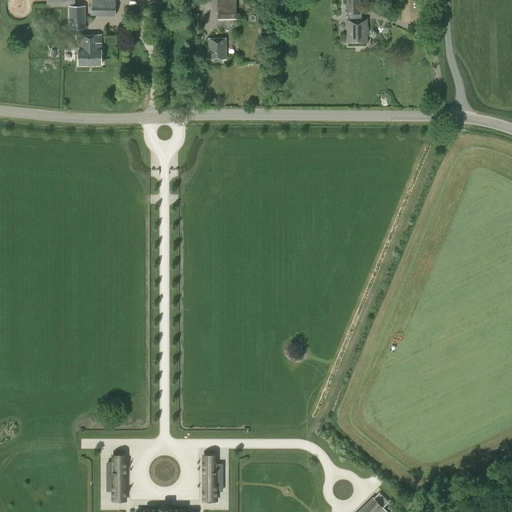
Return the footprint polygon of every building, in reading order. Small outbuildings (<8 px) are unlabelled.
[(91,0),(91,16),(116,16),(116,0),(91,0)] [(217,0),(218,26),(237,26),(235,0),(217,0)] [(361,0),(347,0),(348,20),(348,43),(367,42),(366,20),(362,20),(361,0)] [(70,29),(86,29),(86,6),(69,6),(70,29)] [(101,35),(78,35),(79,65),(101,65),(101,35)] [(209,39),(209,59),(226,59),(225,39),(209,39)] [(203,488),(216,488),(216,482),(222,482),(222,465),(216,465),(216,455),(203,455),(203,488)] [(112,474),(112,488),(125,488),(125,456),(112,456),(112,463),(106,463),(107,473),(112,474)] [(378,495),(360,511),(386,511),(382,508),(387,503),(378,495)]
